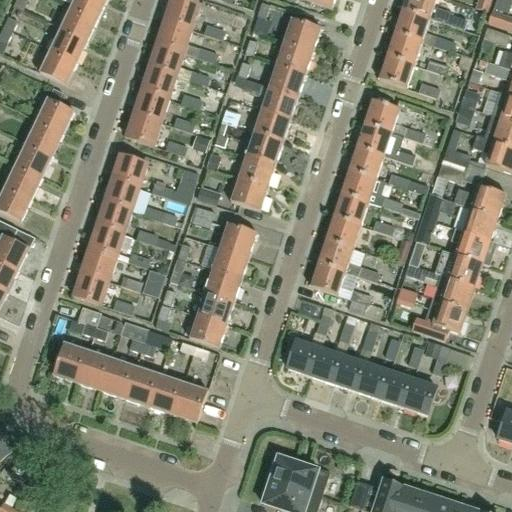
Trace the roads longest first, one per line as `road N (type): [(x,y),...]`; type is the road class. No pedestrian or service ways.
road 1 (residential): [(215,490),(50,435),(18,392),(143,0)]
road 2 (residential): [(377,0),(243,399)]
road 3 (residential): [(454,465),(243,399)]
road 4 (residential): [(454,465),(511,293)]
